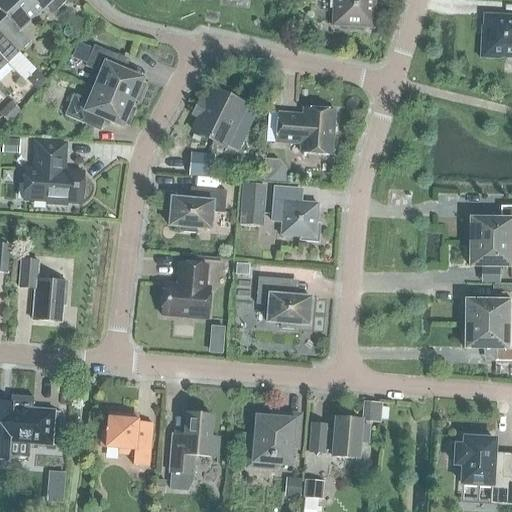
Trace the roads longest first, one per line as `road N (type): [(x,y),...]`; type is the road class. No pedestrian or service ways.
road 1 (residential): [(113,362),(136,170),(197,48)]
road 2 (residential): [(343,381),(359,192),(390,85)]
road 3 (residential): [(343,381),(113,362)]
road 4 (residential): [(390,85),(197,48)]
road 5 (residential): [(511,394),(343,381)]
